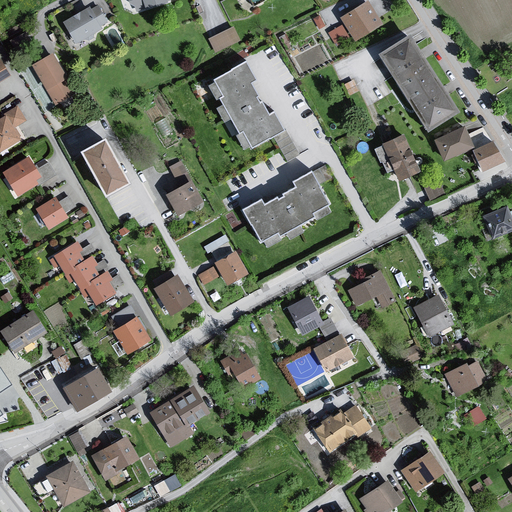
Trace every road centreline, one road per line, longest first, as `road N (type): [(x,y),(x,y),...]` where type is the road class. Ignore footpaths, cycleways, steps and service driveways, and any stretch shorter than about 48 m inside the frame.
road 1 (residential): [(171,354),(0,50)]
road 2 (residential): [(511,174),(215,321)]
road 3 (residential): [(215,321),(110,133),(89,138)]
road 4 (residential): [(171,354),(72,420),(0,452)]
road 5 (residential): [(414,0),(511,150)]
